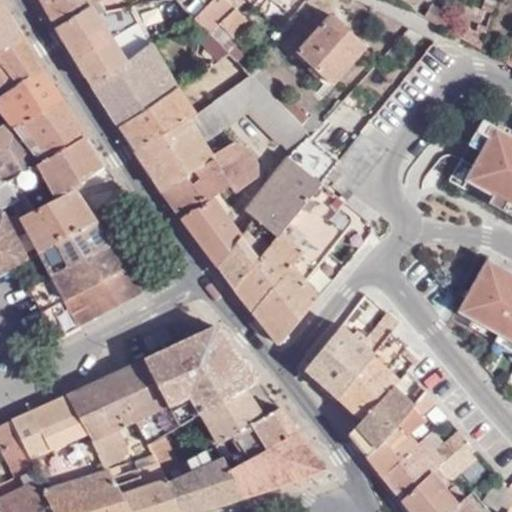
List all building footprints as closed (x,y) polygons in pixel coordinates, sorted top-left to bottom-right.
[(100,0),(42,0),(94,83),(153,43),(168,34),(162,26),(149,34),(135,7),(108,12),(100,0)] [(100,0),(108,12),(135,7),(132,0),(100,0)] [(198,0),(187,11),(193,17),(194,18),(206,6),(199,0),(198,0)] [(199,0),(206,6),(194,18),(210,34),(220,25),(237,43),(254,28),(244,17),(235,8),(227,0),(199,0)] [(243,0),(227,0),(235,8),(243,0)] [(291,1),(295,3),(297,0),(258,0),(255,5),(263,13),(273,1),(285,9),(291,1)] [(487,0),(484,10),(494,13),(498,0),(487,0)] [(452,14),(428,3),(420,17),(445,30),(448,23),(452,14)] [(0,52),(25,37),(15,21),(5,6),(0,8),(0,52)] [(184,22),(179,14),(162,26),(168,34),(184,22)] [(299,53),(335,85),(369,47),(330,14),(313,34),(300,23),(281,44),(295,56),(299,53)] [(456,26),(448,23),(445,30),(453,34),(456,26)] [(245,55),(235,45),(237,43),(220,25),(210,34),(230,54),(239,62),(245,55)] [(477,31),(469,28),(465,41),(481,49),(488,29),(479,26),(477,31)] [(424,36),(410,28),(401,38),(409,45),(411,42),(415,45),(424,36)] [(199,41),(195,56),(205,70),(230,54),(210,34),(199,41)] [(45,70),(25,37),(0,52),(0,92),(3,97),(45,70)] [(178,88),(153,43),(94,83),(102,96),(121,126),(178,88)] [(277,86),(260,69),(253,76),(270,94),(277,86)] [(0,98),(0,110),(13,127),(16,130),(63,98),(45,70),(3,97),(0,98)] [(253,76),(251,74),(234,87),(249,114),(267,132),(288,111),(270,94),(253,76)] [(300,124),(302,126),(310,119),(277,86),(270,94),(288,111),(300,124)] [(249,114),(234,87),(218,99),(234,123),(249,114)] [(137,150),(195,115),(178,88),(121,126),(137,150)] [(88,137),(82,128),(63,98),(16,130),(41,162),(88,137)] [(234,123),(218,99),(195,115),(201,124),(210,139),(225,129),(234,123)] [(267,132),(279,145),(282,142),(300,124),(288,111),(267,132)] [(196,128),(201,124),(195,115),(137,150),(163,192),(214,159),(196,128)] [(323,123),(313,115),(310,119),(302,126),(312,136),(321,125),(323,123)] [(294,154),(306,140),(307,141),(312,136),(302,126),(300,124),(282,142),(294,154)] [(315,147),(329,132),(321,125),(312,136),(307,141),(315,147)] [(0,212),(6,209),(21,201),(9,180),(41,162),(16,130),(13,127),(0,135),(0,212)] [(496,142),(481,170),(464,161),(452,183),(468,192),(473,183),(497,197),(492,205),(506,213),(511,204),(511,205),(511,138),(496,129),(491,138),(496,142)] [(383,151),(362,133),(337,165),(333,169),(355,186),(383,151)] [(41,162),(9,180),(21,201),(31,213),(76,190),(107,166),(88,137),(41,162)] [(337,165),(315,147),(307,141),(306,140),(294,154),(290,158),(322,183),(333,169),(337,165)] [(246,149),(233,146),(214,159),(163,192),(171,203),(175,209),(253,161),(246,149)] [(255,217),(269,230),(277,237),(322,183),(290,158),(289,157),(247,210),(255,217)] [(257,175),(255,164),(253,161),(175,209),(182,220),(214,197),(231,186),(235,192),(257,175)] [(322,183),(343,200),(355,186),(333,169),(322,183)] [(235,289),(278,344),(320,296),(306,278),(347,222),(349,214),(339,206),(343,200),(322,183),(277,237),(259,260),(235,289)] [(31,213),(23,217),(42,252),(99,223),(76,190),(31,213)] [(182,220),(201,246),(216,265),(241,235),(214,197),(182,220)] [(0,273),(31,258),(6,209),(0,212),(0,273)] [(99,223),(42,252),(55,275),(113,245),(99,223)] [(269,230),(252,251),(259,260),(277,237),(269,230)] [(252,251),(241,235),(216,265),(235,289),(259,260),(252,251)] [(128,267),(113,245),(55,275),(68,299),(128,267)] [(511,271),(491,261),(464,313),(491,327),(487,335),(500,342),(504,334),(511,338),(511,271)] [(68,299),(55,275),(43,282),(30,289),(58,340),(145,292),(128,267),(68,299)] [(350,334),(374,304),(366,298),(343,327),(350,334)] [(365,339),(358,333),(354,337),(360,342),(374,354),(390,332),(398,323),(386,314),(365,339)] [(350,334),(343,327),(307,369),(339,398),(365,365),(374,354),(360,342),(354,337),(350,334)] [(222,330),(218,328),(182,345),(203,377),(239,352),(222,330)] [(400,379),(389,368),(406,347),(390,332),(374,354),(365,365),(339,398),(363,420),(394,386),(400,379)] [(182,345),(168,351),(146,361),(170,407),(193,396),(188,387),(203,377),(182,345)] [(407,371),(418,359),(406,347),(389,368),(400,379),(402,376),(407,371)] [(261,381),(239,352),(203,377),(188,387),(193,396),(203,415),(245,390),(261,381)] [(170,407),(146,361),(113,376),(138,421),(170,407)] [(407,371),(402,376),(408,382),(412,377),(407,371)] [(106,435),(138,421),(113,376),(68,397),(108,468),(120,462),(106,435)] [(363,420),(350,433),(370,458),(414,407),(394,386),(363,420)] [(217,439),(215,442),(216,446),(219,444),(225,441),(233,436),(265,418),(245,390),(203,415),(217,439)] [(426,420),(423,415),(435,402),(426,393),(422,398),(414,407),(370,458),(384,475),(419,446),(410,436),(426,420)] [(108,468),(68,397),(12,422),(55,511),(132,511),(109,471),(108,468)] [(165,437),(181,428),(170,407),(138,421),(151,445),(165,437)] [(241,457),(246,454),(249,459),(266,450),(300,431),(283,408),(265,418),(233,436),(243,450),(239,453),(241,457)] [(55,511),(12,422),(0,427),(0,444),(16,478),(0,486),(0,508),(2,511),(55,511)] [(124,478),(118,467),(109,471),(132,511),(194,511),(330,469),(300,431),(266,450),(249,459),(238,466),(232,470),(219,444),(216,446),(181,466),(185,476),(170,483),(167,474),(160,463),(155,454),(150,456),(153,468),(124,478)] [(433,474),(440,467),(462,447),(468,442),(460,432),(434,456),(431,459),(419,446),(384,475),(404,500),(433,474)] [(174,454),(165,437),(151,445),(155,454),(160,463),(174,454)] [(238,466),(225,441),(219,444),(232,470),(238,466)] [(476,452),(468,442),(440,467),(452,481),(461,473),(468,481),(483,469),(472,455),(476,452)] [(434,456),(422,443),(419,446),(431,459),(434,456)] [(181,466),(174,454),(160,463),(167,474),(181,466)] [(181,466),(167,474),(170,483),(185,476),(181,466)] [(404,500),(413,511),(451,511),(458,505),(433,474),(404,500)] [(483,497),(495,511),(507,511),(511,504),(511,493),(507,487),(498,477),(483,497)] [(459,505),(466,498),(452,481),(444,487),(459,505)] [(458,505),(451,511),(477,511),(466,497),(466,498),(459,505),(458,505)]
